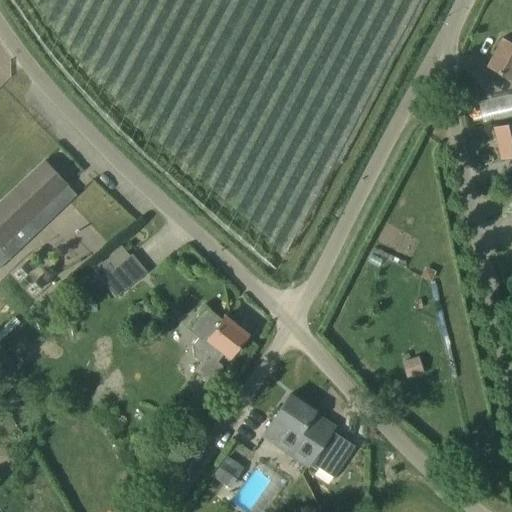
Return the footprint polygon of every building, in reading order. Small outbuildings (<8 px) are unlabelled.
[(511,42),(502,38),(486,67),(511,80),(511,42)] [(511,122),(493,127),(500,159),(511,156),(511,122)] [(0,266),(34,234),(24,224),(66,184),(44,161),(0,202),(0,266)] [(132,254),(130,255),(120,242),(91,266),(116,297),(147,272),(132,254)] [(27,256),(8,274),(35,301),(54,283),(27,256)] [(229,357),(247,335),(224,316),(222,319),(205,306),(187,329),(198,338),(191,346),(193,356),(201,362),(194,370),(209,382),(222,366),(217,361),(224,353),(229,357)] [(307,466),(307,465),(310,462),(333,477),(354,447),(331,431),(334,426),(313,412),(314,411),(289,394),(262,435),(307,466)] [(243,467),(226,455),(212,476),(229,488),(243,467)]
